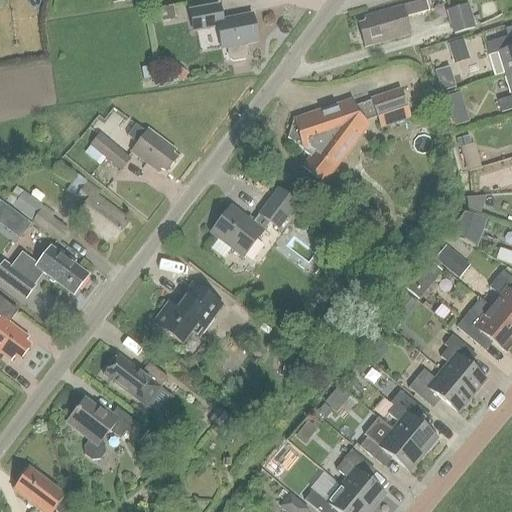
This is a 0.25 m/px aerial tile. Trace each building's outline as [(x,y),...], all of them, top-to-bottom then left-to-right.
[(407,19),(430,13),(427,2),(364,19),(366,24),(358,26),(364,49),(412,37),(407,19)] [(173,6),(158,9),(160,23),(175,20),(173,6)] [(246,47),(258,45),(253,16),(223,21),(220,6),(190,11),(194,34),(218,29),(222,52),(228,51),(230,62),(234,64),(246,62),(248,58),(246,47)] [(469,6),(448,12),(454,35),(475,30),(469,6)] [(511,48),(511,49),(508,37),(484,45),(495,79),(506,75),(511,73),(511,48)] [(464,40),(449,45),(455,64),(470,60),(464,40)] [(453,64),(440,68),(445,88),(459,85),(453,64)] [(180,68),(173,74),(181,83),(188,76),(180,68)] [(501,114),(511,110),(511,73),(506,75),(511,93),(511,97),(498,102),(501,114)] [(299,169),(323,187),(368,127),(363,124),(376,120),(379,131),(409,121),(399,90),(369,101),(370,104),(353,110),(350,101),(292,121),(286,141),(308,158),(299,169)] [(463,108),(449,113),(454,129),(468,124),(463,108)] [(175,153),(147,132),(145,134),(135,127),(127,137),(137,144),(130,153),(159,175),(162,171),(167,174),(177,160),(172,157),(175,153)] [(99,134),(89,147),(120,172),(130,160),(99,134)] [(460,148),(473,144),(470,136),(457,140),(460,148)] [(84,206),(75,219),(107,243),(110,238),(115,242),(126,227),(121,223),(124,219),(84,189),(76,200),(84,206)] [(31,226),(58,246),(67,233),(51,221),(54,217),(44,209),(43,210),(23,195),(22,197),(15,192),(5,204),(12,209),(12,210),(32,225),(31,226)] [(243,260),(269,224),(278,230),(296,205),(278,192),(253,225),(230,208),(210,235),(243,260)] [(468,199),(465,199),(466,210),(467,211),(480,214),(485,198),(468,199)] [(0,203),(0,220),(8,209),(0,203)] [(450,232),(448,235),(449,236),(462,242),(472,217),(466,214),(464,214),(463,215),(457,224),(450,232)] [(439,258),(463,277),(474,263),(449,244),(439,258)] [(88,277),(50,248),(36,266),(22,255),(12,269),(4,263),(0,268),(0,279),(26,300),(36,287),(34,286),(43,274),(73,297),(88,277)] [(511,279),(503,272),(489,288),(501,297),(491,309),(511,326),(511,279)] [(169,304),(153,325),(182,347),(191,334),(197,326),(204,332),(212,321),(207,317),(217,304),(192,285),(175,309),(169,304)] [(0,300),(0,355),(11,364),(14,359),(20,363),(31,348),(25,344),(28,340),(1,319),(9,307),(0,300)] [(470,312),(456,328),(478,346),(485,337),(506,355),(511,347),(511,326),(491,309),(480,300),(470,312)] [(464,362),(472,353),(453,338),(445,347),(448,350),(441,359),(449,366),(443,373),(471,397),(485,380),(464,362)] [(141,375),(122,361),(117,357),(103,376),(146,409),(168,379),(149,365),(141,375)] [(293,376),(295,360),(282,359),(282,361),(279,361),(278,373),(281,373),(281,375),(293,376)] [(471,397),(443,373),(436,381),(424,371),(409,390),(433,410),(441,401),(457,414),(471,397)] [(346,377),(340,385),(355,398),(362,390),(346,377)] [(422,455),(436,438),(421,425),(428,417),(400,394),(390,406),(393,408),(387,415),(399,425),(394,432),(422,455)] [(117,410),(110,419),(85,400),(66,425),(88,441),(84,447),(84,455),(91,461),(100,460),(105,453),(104,444),(102,442),(110,432),(120,439),(125,432),(129,435),(136,425),(117,410)] [(323,405),(316,414),(324,421),(332,412),(323,405)] [(218,409),(209,422),(219,429),(228,417),(218,409)] [(382,451),(392,459),(408,472),(422,455),(394,432),(387,440),(375,430),(360,448),(374,460),(382,451)] [(370,511),(384,494),(363,477),(371,468),(351,451),(343,461),(349,465),(356,471),(348,480),(342,488),(370,511)] [(343,461),(335,470),(348,480),(356,471),(349,465),(343,461)] [(73,511),(78,507),(28,470),(12,492),(39,511),(54,511),(55,511),(73,511)] [(336,511),(369,511),(370,511),(342,488),(328,504),(312,492),(304,501),(317,511),(334,511),(335,511),(336,511)] [(289,493),(279,506),(285,511),(304,511),(307,509),(289,493)]
